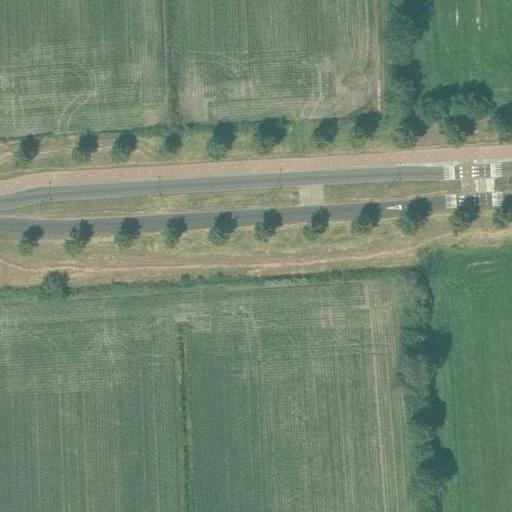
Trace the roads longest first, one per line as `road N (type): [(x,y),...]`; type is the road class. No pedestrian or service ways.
road 1 (tertiary): [(0,224),(312,212)]
road 2 (tertiary): [(310,179),(0,203)]
road 3 (tertiary): [(511,169),(310,179)]
road 4 (tertiary): [(312,212),(511,200)]
